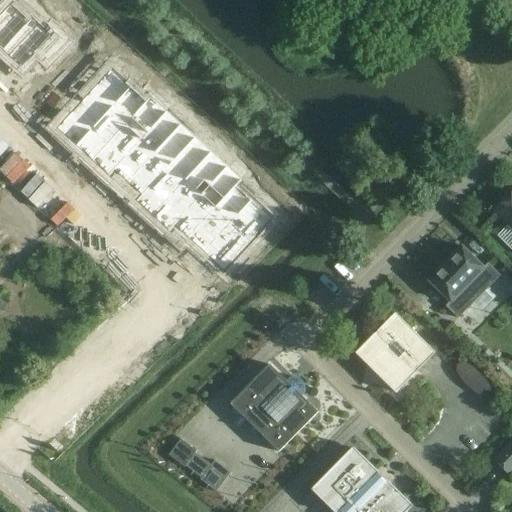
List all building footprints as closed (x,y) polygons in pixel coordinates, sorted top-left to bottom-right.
[(0,0),(0,3),(5,9),(0,14),(0,35),(9,44),(35,15),(18,0),(0,0)] [(35,15),(9,44),(28,61),(44,45),(54,53),(70,35),(60,25),(54,32),(35,15)] [(110,70),(56,129),(90,161),(96,155),(126,183),(131,177),(193,234),(188,239),(223,271),(271,219),(237,187),(242,181),(180,124),(150,96),(144,102),(110,70)] [(511,196),(497,212),(511,227),(511,196)] [(482,266),(461,246),(427,280),(448,301),(444,305),(456,317),(498,275),(486,262),(482,266)] [(396,393),(436,353),(395,313),(356,353),(396,393)] [(270,365),(230,404),(279,452),(318,412),(302,396),(304,393),(305,390),(305,387),(304,383),(302,381),(299,379),(296,378),(293,378),(289,379),(287,381),(270,365)] [(184,468),(197,451),(181,439),(168,455),(184,468)] [(507,473),(511,467),(511,443),(495,461),(507,473)] [(407,511),(413,506),(353,448),(312,490),(334,511),(407,511)] [(230,473),(215,461),(211,466),(202,478),(200,480),(216,492),(230,473)]
